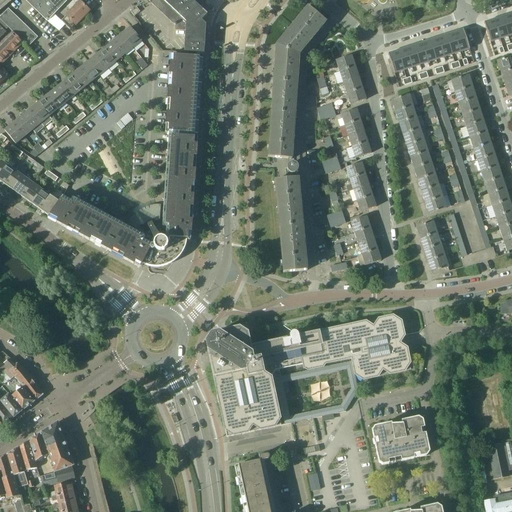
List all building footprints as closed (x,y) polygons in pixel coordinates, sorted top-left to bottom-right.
[(0,0),(0,11),(13,0),(0,0)] [(26,0),(47,21),(67,0),(26,0)] [(148,0),(175,26),(175,30),(185,31),(184,53),(204,54),(206,25),(202,21),(207,14),(192,0),(148,0)] [(80,2),(61,21),(65,25),(71,30),(75,25),(76,25),(90,11),(80,2)] [(140,12),(137,7),(131,12),(135,16),(140,12)] [(275,58),(273,91),(268,158),(292,160),(293,147),(290,147),(296,61),(299,62),(299,59),(297,57),(327,22),(308,7),(304,11),(306,14),(303,17),(281,44),(279,42),(276,45),(276,49),(275,49),(275,52),(276,52),(275,54),(275,58)] [(0,19),(12,32),(23,42),(28,47),(37,38),(8,9),(0,17),(0,19)] [(511,22),(509,15),(501,17),(508,37),(511,35),(511,22)] [(501,17),(494,20),(500,40),(508,37),(501,17)] [(494,20),(484,23),(485,28),(490,43),(500,40),(494,20)] [(131,27),(122,34),(133,48),(142,41),(131,27)] [(463,30),(453,33),(460,53),(469,49),(463,30)] [(23,42),(12,32),(0,44),(0,62),(2,64),(23,42)] [(453,33),(445,35),(452,55),(460,53),(453,33)] [(122,34),(114,41),(125,55),(133,48),(122,34)] [(445,35),(437,38),(444,58),(452,55),(445,35)] [(437,38),(429,41),(436,60),(444,58),(437,38)] [(114,41),(105,48),(116,62),(125,55),(114,41)] [(429,41),(421,43),(428,63),(436,60),(429,41)] [(421,43),(413,46),(420,66),(428,63),(421,43)] [(413,46),(405,48),(412,68),(420,66),(413,46)] [(105,48),(97,55),(108,68),(116,62),(105,48)] [(405,48),(397,51),(404,71),(412,68),(405,48)] [(397,51),(388,54),(390,59),(394,74),(404,71),(397,51)] [(58,206),(50,216),(56,219),(58,220),(57,222),(57,223),(57,224),(61,226),(140,268),(142,264),(146,266),(150,267),(153,268),(157,268),(161,267),(164,267),(168,265),(171,264),(174,262),(177,259),(180,257),(182,254),(184,251),(185,247),(186,244),(187,240),(187,239),(188,239),(188,232),(191,232),(192,233),(192,232),(192,221),(193,221),(192,220),(189,220),(190,207),(193,207),(194,207),(194,196),(194,195),(193,195),(191,195),(192,182),(194,182),(195,182),(196,171),(196,170),(195,170),(193,170),(194,157),(196,157),(197,157),(197,156),(198,146),(198,145),(197,145),(192,145),(192,138),(190,137),(190,135),(194,135),(200,57),(174,55),(173,63),(170,62),(169,74),(173,75),(172,88),(168,87),(167,100),(171,100),(170,113),(166,113),(166,125),(169,125),(169,132),(170,132),(170,136),(168,136),(166,168),(162,228),(167,229),(166,236),(169,238),(170,238),(170,240),(168,242),(165,239),(161,238),(161,234),(159,228),(161,205),(157,204),(153,205),(149,206),(145,207),(138,211),(135,214),(131,217),(129,220),(127,224),(144,233),(143,235),(127,227),(75,199),(72,206),(67,203),(62,200),(64,197),(63,197),(59,202),(60,202),(59,204),(58,206)] [(97,55),(88,62),(100,75),(108,68),(97,55)] [(351,56),(336,61),(339,72),(355,67),(354,64),(355,64),(354,59),(353,59),(351,56)] [(511,57),(497,61),(501,73),(511,69),(511,57)] [(88,62),(80,68),(91,82),(100,75),(88,62)] [(142,70),(148,66),(144,62),(139,66),(142,70)] [(355,67),(339,72),(343,83),(359,78),(357,72),(358,72),(356,67),(355,68),(355,67)] [(80,68),(71,76),(83,89),(91,82),(80,68)] [(0,83),(5,79),(9,76),(3,69),(0,72),(0,83)] [(511,69),(501,73),(505,85),(511,82),(511,69)] [(469,75),(467,76),(451,81),(455,92),(472,87),(469,75)] [(71,76),(63,82),(74,96),(83,89),(71,76)] [(317,79),(321,89),(327,87),(323,77),(317,79)] [(359,78),(343,83),(347,94),(362,89),(362,88),(363,88),(362,83),(361,84),(359,78)] [(71,98),(74,96),(63,82),(55,89),(66,103),(71,98)] [(472,87),(455,93),(458,104),(476,98),(472,87)] [(55,89),(46,96),(58,110),(66,103),(55,89)] [(362,89),(347,94),(350,105),(366,100),(365,96),(366,96),(364,91),(363,92),(362,89)] [(391,100),(395,112),(413,106),(409,95),(391,100)] [(46,96),(38,103),(49,116),(58,110),(46,96)] [(476,98),(458,104),(462,115),(480,110),(476,98)] [(97,107),(103,103),(100,99),(94,103),(97,107)] [(30,110),(41,123),(44,127),(53,121),(49,117),(49,116),(38,103),(30,110)] [(319,115),(334,110),(332,104),(317,109),(319,115)] [(416,117),(413,106),(395,112),(399,123),(416,117)] [(356,109),(341,115),(345,126),(360,121),(359,118),(360,117),(359,113),(358,113),(356,109)] [(22,116),(33,130),(32,130),(36,134),(44,127),(41,123),(30,110),(22,116)] [(321,121),(336,116),(334,110),(319,115),(321,121)] [(480,110),(462,115),(466,127),(483,121),(480,110)] [(81,121),(86,116),(83,113),(78,117),(81,121)] [(24,137),(32,130),(33,130),(22,116),(13,123),(24,137)] [(420,129),(416,117),(399,123),(403,134),(420,129)] [(360,121),(345,126),(348,137),(364,131),(362,126),(363,125),(361,121),(360,121)] [(483,121),(466,127),(470,138),(487,132),(483,121)] [(16,144),(24,137),(13,123),(5,130),(16,144)] [(424,140),(420,129),(403,134),(406,146),(424,140)] [(364,131),(348,137),(352,147),(367,142),(368,141),(367,137),(366,137),(364,131)] [(487,132),(470,138),(473,149),(491,144),(487,132)] [(428,152),(424,140),(406,146),(410,157),(428,152)] [(367,142),(352,147),(355,159),(371,154),(370,150),(371,150),(369,145),(368,145),(367,142)] [(39,155),(44,150),(39,143),(33,148),(35,149),(39,155)] [(491,144),(473,149),(477,161),(494,155),(491,144)] [(35,149),(30,154),(35,158),(39,155),(35,149)] [(431,163),(428,152),(410,157),(414,169),(431,163)] [(494,155),(477,161),(481,172),(498,166),(494,155)] [(321,162),(323,168),(339,164),(337,158),(321,162)] [(44,168),(35,161),(32,165),(37,169),(35,172),(39,175),(44,168)] [(365,171),(364,168),(363,167),(361,163),(346,168),(349,179),(365,174),(364,171),(365,171)] [(418,180),(435,174),(431,163),(414,169),(418,180)] [(0,181),(5,185),(15,171),(16,171),(18,167),(15,164),(15,165),(13,164),(11,168),(7,165),(0,174),(0,181)] [(275,181),(283,273),(307,271),(306,258),(304,259),(297,191),(300,190),(298,171),(299,170),(299,169),(299,168),(298,167),(298,166),(297,165),(296,164),(295,164),(293,164),(292,164),(291,164),(289,165),(289,166),(288,167),(287,168),(287,169),(286,169),(287,180),(275,181)] [(325,174),(340,170),(339,164),(323,168),(325,174)] [(498,166),(481,172),(484,183),(502,178),(498,166)] [(24,177),(16,171),(15,171),(5,185),(14,191),(24,177)] [(365,174),(349,179),(353,190),(368,185),(366,179),(368,179),(366,175),(365,175),(365,174)] [(435,174),(418,180),(421,192),(439,186),(435,174)] [(14,191),(23,198),(33,183),(24,177),(14,191)] [(502,178),(484,183),(488,195),(505,189),(502,178)] [(67,190),(69,186),(64,182),(61,185),(67,190)] [(23,198),(32,204),(42,189),(33,183),(23,198)] [(356,201),(372,196),(372,195),(373,195),(371,191),(370,191),(368,185),(353,190),(356,201)] [(425,203),(442,197),(439,186),(421,192),(425,203)] [(32,204),(40,210),(50,195),(42,189),(32,204)] [(505,189),(488,195),(492,206),(509,200),(505,189)] [(40,210),(49,216),(50,217),(60,202),(59,202),(50,195),(40,210)] [(372,196),(356,201),(360,212),(376,207),(375,204),(376,203),(374,199),(373,199),(372,196)] [(444,203),(442,197),(425,203),(429,214),(446,208),(444,203)] [(511,208),(509,200),(492,206),(495,217),(511,211),(511,208)] [(326,216),(328,222),(344,217),(342,211),(326,216)] [(511,211),(495,217),(499,229),(511,224),(511,211)] [(330,228),(345,223),(344,217),(328,222),(330,228)] [(354,233),(370,228),(369,225),(370,224),(368,220),(367,220),(366,217),(350,222),(354,233)] [(420,239),(437,233),(433,222),(416,227),(420,239)] [(511,224),(499,229),(503,240),(511,236),(511,224)] [(358,244),(373,239),(371,233),(373,233),(371,228),(370,228),(354,233),(358,244)] [(441,245),(437,233),(420,239),(424,250),(441,245)] [(511,236),(503,240),(507,252),(509,251),(511,249),(511,236)] [(361,255),(377,250),(377,249),(378,248),(376,244),(375,244),(373,239),(358,244),(361,255)] [(444,256),(441,245),(424,250),(428,262),(444,256)] [(486,250),(482,251),(486,261),(485,261),(486,261),(491,259),(497,258),(493,247),(486,250)] [(378,253),(377,250),(361,255),(365,266),(381,261),(379,257),(381,257),(379,252),(378,253)] [(462,258),(461,258),(464,268),(476,264),(477,264),(482,262),(479,252),(467,256),(462,258)] [(448,268),(444,256),(428,262),(431,273),(448,268)] [(347,270),(346,263),(330,267),(331,273),(347,270)] [(511,315),(511,300),(506,302),(506,303),(501,305),(501,315),(506,315),(509,314),(511,314),(511,316),(511,315)] [(209,338),(207,342),(211,362),(225,426),(227,437),(229,437),(281,426),(281,425),(273,385),(273,384),(272,378),(277,382),(278,382),(283,375),(282,374),(277,370),(282,369),(283,369),(304,364),(304,368),(305,368),(308,370),(322,367),(323,367),(325,364),(348,359),(352,358),(353,364),(355,375),(363,380),(377,377),(378,376),(383,369),(390,374),(405,371),(405,370),(409,364),(410,363),(407,350),(407,349),(406,348),(398,343),(403,337),(404,336),(401,322),(400,322),(394,317),(393,317),(389,318),(379,320),(366,323),(298,337),(297,336),(297,335),(296,334),(294,334),(293,334),(292,335),(291,336),(291,337),(291,338),(256,346),(250,347),(247,334),(239,328),(212,334),(209,338)] [(8,368),(15,377),(35,401),(43,395),(24,370),(11,359),(4,364),(0,366),(0,368),(3,372),(8,368)] [(3,387),(19,407),(22,411),(35,401),(15,377),(8,368),(3,372),(3,373),(4,373),(11,380),(3,387)] [(14,417),(22,411),(19,407),(3,387),(0,388),(0,401),(0,402),(0,401),(14,417)] [(13,418),(0,402),(0,401),(0,422),(3,425),(13,418)] [(429,452),(425,435),(421,418),(402,422),(402,426),(395,426),(395,430),(393,430),(391,424),(372,429),(379,463),(383,465),(426,456),(429,452)] [(56,423),(42,433),(49,454),(55,473),(73,466),(66,445),(58,422),(56,423)] [(35,463),(49,454),(42,433),(29,441),(35,463)] [(511,439),(502,442),(503,444),(488,447),(494,480),(510,477),(509,471),(511,470),(511,439)] [(29,441),(18,449),(21,461),(25,472),(25,471),(37,468),(35,463),(29,441)] [(8,455),(14,477),(18,488),(20,488),(21,490),(24,489),(19,475),(25,473),(25,471),(25,472),(21,461),(18,449),(8,455)] [(260,461),(238,465),(247,511),(270,511),(271,511),(269,501),(268,501),(266,492),(266,491),(264,482),(264,481),(262,472),(262,471),(260,461),(268,460),(268,459),(269,459),(269,458),(269,457),(269,456),(269,455),(268,455),(267,454),(266,454),(259,456),(259,457),(260,461)] [(1,481),(14,477),(8,455),(0,460),(0,480),(0,481),(1,481)] [(44,488),(59,484),(56,474),(40,477),(44,488)] [(311,491),(320,489),(317,474),(308,476),(311,491)] [(18,488),(14,477),(1,481),(6,500),(20,496),(18,488)] [(55,487),(56,492),(50,493),(51,497),(56,496),(73,491),(71,484),(55,487)] [(73,491),(56,496),(51,497),(52,501),(58,500),(59,505),(61,505),(75,501),(73,491)] [(511,511),(511,493),(494,497),(494,500),(484,502),(485,511),(511,511)] [(59,509),(59,511),(64,511),(77,509),(75,501),(61,505),(59,505),(60,509),(59,509)]
